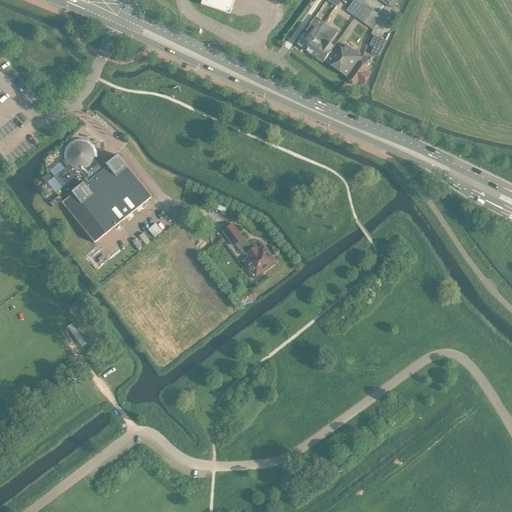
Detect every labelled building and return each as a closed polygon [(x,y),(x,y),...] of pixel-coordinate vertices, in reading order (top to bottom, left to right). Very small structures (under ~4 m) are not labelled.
[(229,13),(233,0),(200,0),(200,3),(229,13)] [(373,10),(363,23),(372,29),(381,16),(373,10)] [(317,32),(304,50),(322,63),(324,60),(334,46),(329,43),(337,31),(333,28),(332,29),(324,22),(317,32)] [(295,44),(304,50),(317,32),(313,29),(309,34),(304,31),(295,44)] [(373,35),(369,46),(377,49),(381,39),(373,35)] [(336,44),(334,46),(324,60),(347,77),(362,57),(345,45),(342,48),(336,44)] [(363,55),(362,57),(347,77),(346,78),(350,81),(350,83),(352,84),(354,84),(355,85),(358,81),(363,84),(370,74),(365,71),(368,67),(364,64),(368,58),(363,55)] [(81,143),(79,143),(76,143),(74,144),(72,145),(70,147),(69,149),(68,152),(67,154),(68,158),(63,160),(66,167),(64,168),(58,173),(54,176),(53,177),(62,188),(67,195),(72,192),(74,193),(62,202),(94,243),(106,233),(144,203),(151,197),(127,167),(126,167),(127,167),(118,155),(106,164),(107,166),(102,170),(101,168),(95,162),(93,159),(93,157),(93,154),(93,152),(92,150),(90,147),(89,146),(86,144),(84,143),(81,143)] [(47,174),(42,178),(46,183),(51,179),(50,177),(49,175),(47,174)] [(53,206),(62,199),(59,195),(49,203),(53,206)] [(233,245),(243,238),(232,224),(222,231),(233,245)] [(258,249),(255,246),(246,253),(248,257),(243,261),(250,271),(249,272),(255,279),(262,274),(261,272),(276,261),(263,245),(258,249)] [(72,323),(86,343),(94,337),(80,317),(72,323)]
